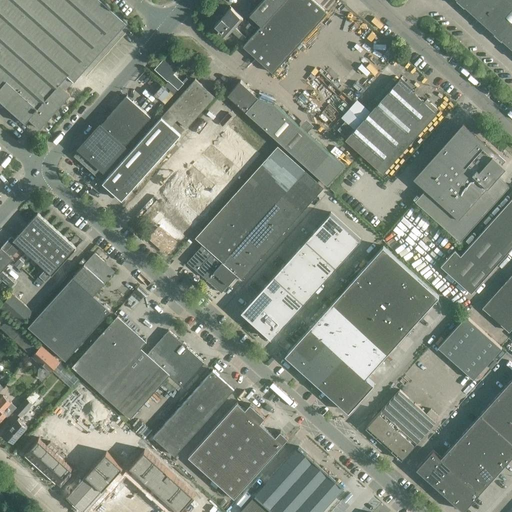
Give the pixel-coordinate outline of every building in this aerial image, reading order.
[(125,23),(99,0),(0,0),(0,101),(24,123),(28,118),(39,128),(69,94),(65,90),(125,23)] [(262,0),(250,14),(262,25),(243,45),(273,72),(327,12),(314,0),(262,0)] [(495,0),(457,0),(464,6),(465,5),(479,18),(495,0)] [(511,0),(495,0),(479,18),(495,32),(494,33),(502,40),(506,34),(511,39),(511,0)] [(243,17),(231,7),(222,16),(235,27),(243,17)] [(235,27),(222,16),(214,26),(226,37),(231,31),(243,41),(246,37),(235,27)] [(255,28),(249,23),(246,27),(251,32),(255,28)] [(171,60),(167,57),(156,69),(167,79),(168,79),(169,80),(165,85),(174,93),(184,83),(173,73),(183,62),(175,55),(171,60)] [(399,78),(355,128),(346,120),(338,129),(347,137),(345,138),(383,172),(437,112),(436,111),(438,109),(427,99),(425,101),(399,78)] [(189,125),(210,103),(215,97),(195,79),(190,85),(162,117),(172,126),(177,119),(187,128),(189,125)] [(259,97),(254,93),(241,81),(228,95),(246,111),(327,184),(344,165),(275,104),(259,97)] [(101,123),(74,154),(98,175),(125,145),(151,117),(127,95),(101,123)] [(175,140),(181,134),(162,117),(104,181),(123,198),(175,140)] [(194,227),(235,182),(260,154),(228,125),(211,144),(229,160),(221,169),(203,153),(178,181),(174,177),(162,190),(167,194),(162,199),(194,227)] [(483,145),(464,127),(463,127),(419,177),(428,186),(416,200),(460,240),(509,185),(497,175),(506,165),(496,156),(499,154),(485,142),(483,145)] [(187,262),(204,277),(302,167),(278,145),(196,237),(203,244),(187,262)] [(302,167),(204,277),(222,293),(237,275),(242,279),(324,187),(302,167)] [(493,218),(467,247),(461,254),(455,249),(441,264),(471,292),(511,245),(511,197),(494,218),(493,218)] [(0,248),(0,282),(3,280),(11,287),(15,283),(2,271),(13,259),(11,257),(20,246),(26,251),(45,268),(52,275),(76,247),(38,212),(15,238),(12,235),(1,248),(0,248)] [(166,253),(176,241),(169,235),(174,229),(162,218),(164,216),(159,212),(152,220),(160,226),(153,233),(157,237),(153,241),(166,253)] [(242,311),(272,338),(361,239),(331,212),(242,311)] [(383,246),(368,263),(424,313),(439,296),(383,246)] [(85,262),(86,263),(73,276),(28,326),(65,359),(110,309),(94,294),(114,272),(104,263),(105,262),(94,252),(85,262)] [(424,313),(368,263),(354,279),(410,329),(424,313)] [(40,275),(46,281),(52,275),(45,268),(40,275)] [(511,273),(482,307),(509,331),(511,327),(511,273)] [(410,329),(354,279),(332,303),(388,353),(410,329)] [(21,325),(33,312),(12,293),(0,306),(21,325)] [(388,353),(332,303),(311,326),(327,341),(343,355),(358,369),(367,376),(388,353)] [(205,362),(168,330),(147,354),(140,348),(147,341),(118,315),(72,366),(130,418),(169,374),(183,386),(205,362)] [(474,379),(502,348),(466,316),(438,347),(474,379)] [(9,317),(1,327),(14,339),(22,329),(9,317)] [(288,352),(304,367),(327,341),(311,326),(288,352)] [(27,351),(36,342),(22,329),(14,339),(27,351)] [(327,341),(304,367),(320,381),(343,355),(327,341)] [(41,346),(33,355),(51,371),(52,370),(59,362),(57,360),(41,346)] [(343,355),(320,381),(335,395),(358,369),(343,355)] [(358,369),(335,395),(352,409),(375,384),(367,376),(358,369)] [(175,455),(235,389),(213,370),(154,436),(175,455)] [(511,378),(505,386),(497,395),(489,404),(481,413),(473,422),(465,431),(457,440),(449,449),(441,457),(433,450),(417,468),(444,492),(464,510),(488,484),(495,475),(504,466),(511,457),(511,456),(511,378)] [(400,390),(380,412),(366,427),(402,459),(435,422),(434,421),(439,415),(431,408),(426,413),(421,409),(400,390)] [(34,391),(27,398),(16,411),(21,416),(39,395),(34,391)] [(8,416),(17,407),(12,402),(4,395),(0,399),(0,421),(6,415),(8,416)] [(229,411),(189,456),(234,497),(275,452),(275,451),(288,437),(243,397),(229,411)] [(18,418),(14,423),(13,422),(9,426),(10,427),(4,433),(14,442),(27,427),(18,418)] [(130,425),(110,448),(117,455),(138,432),(130,425)] [(141,435),(138,439),(147,447),(150,444),(141,435)] [(39,438),(24,454),(33,462),(47,445),(39,438)] [(47,445),(33,462),(41,469),(56,453),(47,445)] [(299,446),(286,461),(256,494),(275,511),(320,511),(344,487),(299,446)] [(145,450),(130,466),(180,511),(194,494),(145,450)] [(107,452),(67,495),(84,510),(123,466),(107,452)] [(56,453),(41,469),(49,476),(64,460),(56,453)] [(64,460),(49,476),(57,484),(72,468),(64,460)] [(200,488),(197,491),(206,500),(209,496),(200,488)] [(213,499),(201,511),(215,511),(220,506),(213,499)]
